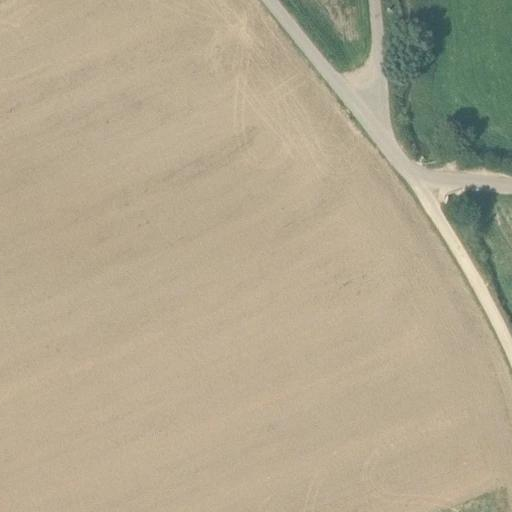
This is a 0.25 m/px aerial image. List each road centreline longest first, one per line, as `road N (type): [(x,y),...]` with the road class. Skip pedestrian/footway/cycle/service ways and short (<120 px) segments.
road 1 (track): [(411,177),(511,358)]
road 2 (track): [(264,0),(380,136)]
